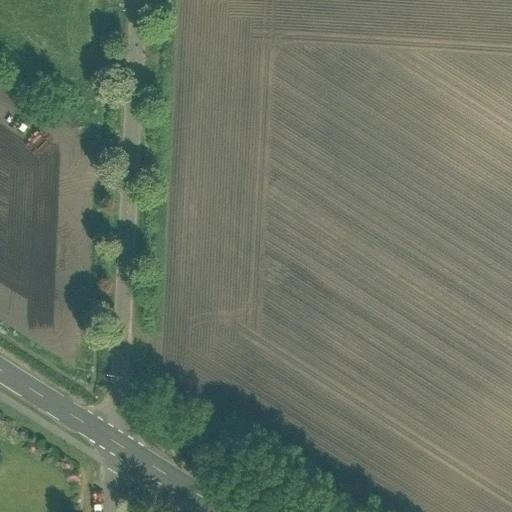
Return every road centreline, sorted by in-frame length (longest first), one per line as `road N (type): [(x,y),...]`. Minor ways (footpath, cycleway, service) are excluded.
road 1 (residential): [(137,0),(114,443)]
road 2 (tertiary): [(114,443),(0,370)]
road 3 (tertiary): [(223,511),(114,443)]
